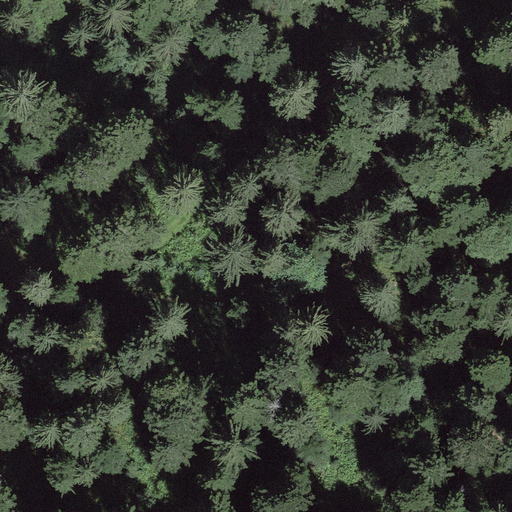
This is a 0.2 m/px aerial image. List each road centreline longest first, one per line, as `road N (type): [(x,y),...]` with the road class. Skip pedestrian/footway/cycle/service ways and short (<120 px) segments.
road 1 (track): [(0,232),(18,259),(40,270),(124,290),(251,290),(325,266),(511,165)]
road 2 (track): [(124,290),(352,0)]
